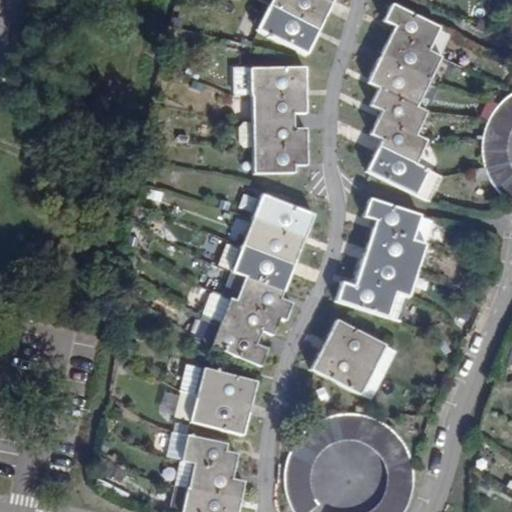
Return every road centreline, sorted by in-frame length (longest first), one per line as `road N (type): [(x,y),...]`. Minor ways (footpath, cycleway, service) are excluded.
road 1 (residential): [(261,511),(271,393),(327,263),(329,85),(355,0)]
road 2 (residential): [(511,259),(461,378),(423,511)]
